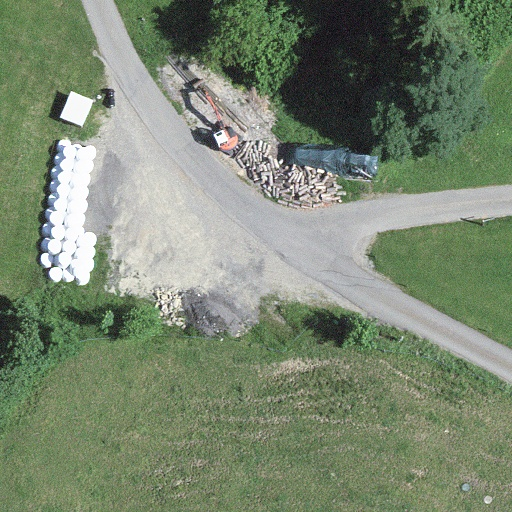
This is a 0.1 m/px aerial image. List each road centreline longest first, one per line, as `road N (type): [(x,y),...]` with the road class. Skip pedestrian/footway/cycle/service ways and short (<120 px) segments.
road 1 (unclassified): [(96,0),(157,116),(297,247)]
road 2 (unclassified): [(297,247),(511,372)]
road 3 (unclassified): [(297,247),(351,221),(511,204)]
